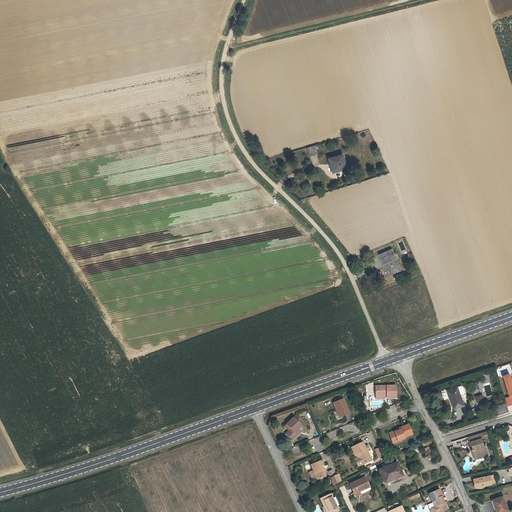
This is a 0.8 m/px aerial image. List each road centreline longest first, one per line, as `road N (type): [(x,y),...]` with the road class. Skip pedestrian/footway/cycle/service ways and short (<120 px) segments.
road 1 (residential): [(385,360),(335,249),(250,160),(232,128),(221,77),(243,0)]
road 2 (tertiary): [(254,406),(0,491)]
road 3 (residential): [(276,458),(421,406)]
road 4 (tertiary): [(385,360),(254,406)]
